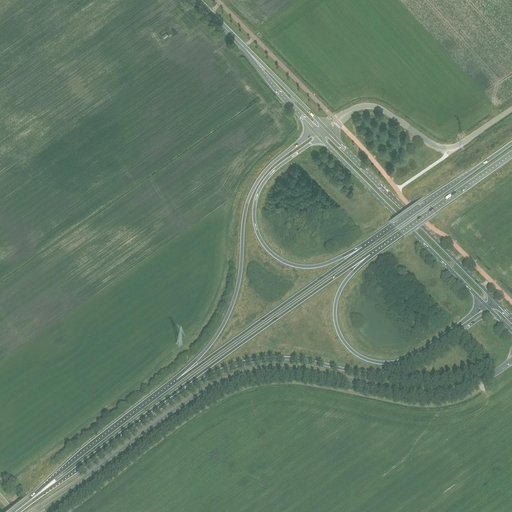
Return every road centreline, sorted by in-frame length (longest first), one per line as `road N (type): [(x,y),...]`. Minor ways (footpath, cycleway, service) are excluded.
road 1 (unclassified): [(33,511),(189,399),(238,374),(293,368),(430,393),(478,381),(511,359)]
road 2 (trunk): [(162,401),(254,359),(357,372),(408,365),(491,310)]
road 3 (trunk): [(314,132),(257,181),(228,313),(177,381)]
road 4 (trunk): [(485,304),(407,358),(370,361),(348,348),(334,315),(338,290),(367,254)]
road 5 (trunk): [(162,401),(367,254)]
road 6 (trunk): [(362,248),(299,266),(274,256),(258,236),(259,189),(320,137)]
road 7 (secondary): [(320,137),(485,304)]
road 8 (secondary): [(492,298),(328,131)]
road 9 (trunk): [(362,248),(177,381)]
road 10 (trunk): [(177,381),(29,501)]
road 11 (trunk): [(511,143),(362,248)]
road 12 (unclassified): [(352,110),(376,107),(447,149),(511,109)]
road 13 (trunk): [(367,254),(511,152)]
road 14 (trunk): [(29,501),(162,401)]
